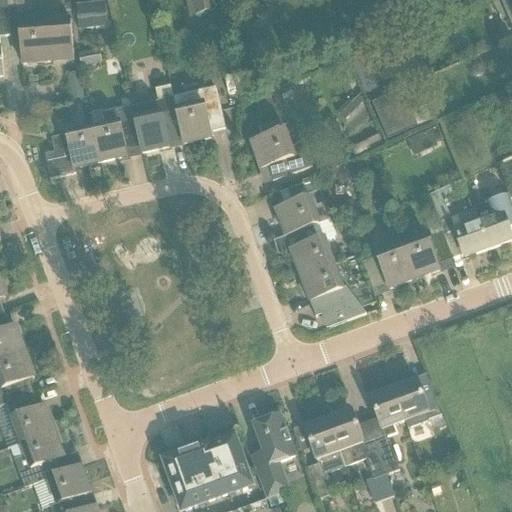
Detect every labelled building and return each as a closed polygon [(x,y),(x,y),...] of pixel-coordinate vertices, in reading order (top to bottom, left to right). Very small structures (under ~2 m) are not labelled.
[(0,0),(0,39),(10,38),(7,0),(0,0)] [(21,7),(24,7),(23,0),(15,0),(16,15),(22,14),(21,7)] [(215,11),(212,0),(192,0),(196,15),(215,11)] [(108,3),(93,5),(95,29),(110,28),(108,3)] [(95,29),(93,5),(77,6),(79,31),(95,29)] [(46,31),(20,33),(21,47),(23,67),(50,64),(50,58),(65,57),(73,56),(69,19),(46,21),(46,31)] [(79,55),(81,69),(102,66),(100,52),(79,55)] [(131,108),(140,149),(141,156),(169,150),(167,143),(182,140),(171,89),(154,92),(156,103),(131,108)] [(171,89),(182,140),(184,146),(211,140),(209,134),(224,131),(215,89),(173,99),(171,89)] [(401,92),(371,105),(387,142),(417,129),(401,92)] [(106,128),(93,131),(101,165),(127,159),(125,153),(140,149),(131,108),(102,115),(106,128)] [(414,157),(443,145),(436,128),(407,139),(414,157)] [(101,165),(93,131),(51,140),(54,154),(44,157),(50,182),(76,176),(75,170),(101,165)] [(299,174),(299,173),(311,169),(301,144),(290,148),(284,134),(252,145),(261,171),(267,169),(273,184),(299,174)] [(366,140),(371,151),(383,146),(379,134),(366,140)] [(351,167),(337,172),(342,184),(355,179),(351,167)] [(286,239),(292,237),(330,223),(324,205),(316,207),(311,194),(307,196),(303,186),(296,189),(277,196),(282,211),(276,213),(286,239)] [(488,252),(478,224),(474,211),(450,220),(445,206),(454,203),(448,188),(429,197),(438,223),(439,222),(445,240),(456,236),(465,261),(488,252)] [(511,230),(511,207),(508,197),(473,210),(474,211),(478,224),(488,252),(511,243),(511,242),(508,232),(511,230)] [(445,240),(439,222),(438,223),(428,227),(432,239),(402,250),(414,282),(439,273),(437,267),(452,262),(445,243),(444,241),(445,240)] [(291,253),(301,279),(333,267),(324,243),(333,240),(335,236),(330,223),(292,237),(297,251),(291,253)] [(414,282),(402,250),(362,264),(372,291),(386,286),(389,292),(414,282)] [(333,267),(301,279),(310,304),(316,302),(321,317),(341,310),(342,310),(347,324),(366,317),(354,301),(347,303),(333,267)] [(0,317),(0,363),(25,354),(16,329),(10,331),(4,316),(0,317)] [(0,406),(6,405),(7,406),(33,396),(28,382),(34,380),(25,354),(0,363),(0,387),(1,390),(0,390),(0,406)] [(417,383),(393,392),(405,424),(407,430),(440,418),(441,418),(433,397),(424,401),(420,392),(417,383)] [(381,433),(405,424),(393,392),(370,400),(376,419),(381,433)] [(54,434),(45,409),(39,411),(33,396),(7,406),(21,446),(54,434)] [(351,414),(328,422),(344,469),(365,461),(373,483),(385,478),(375,448),(362,453),(360,447),(363,446),(351,414)] [(279,465),(296,459),(281,418),(252,428),(267,468),(256,472),(267,501),(289,493),(279,465)] [(344,469),(328,422),(304,431),(311,450),(316,463),(318,462),(320,468),(307,472),(318,502),(331,498),(323,476),(344,469)] [(24,490),(48,482),(62,476),(57,462),(63,460),(54,434),(21,446),(26,458),(14,462),(24,490)] [(245,468),(235,440),(212,448),(211,444),(185,454),(177,457),(162,462),(172,488),(172,489),(175,497),(180,511),(187,511),(193,510),(197,508),(204,506),(204,505),(220,499),(228,497),(229,498),(236,495),(240,494),(253,489),(249,478),(247,472),(246,472),(245,468)] [(388,444),(375,448),(385,478),(398,473),(388,444)] [(88,511),(84,498),(90,496),(81,470),(62,476),(48,482),(57,505),(49,508),(50,511),(88,511)] [(263,511),(268,510),(265,502),(257,506),(259,511),(263,511)]
